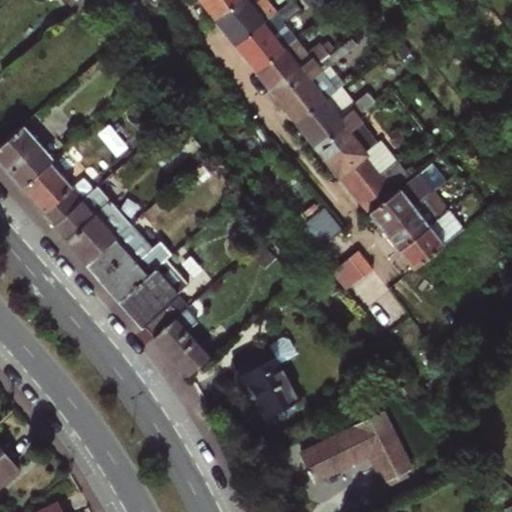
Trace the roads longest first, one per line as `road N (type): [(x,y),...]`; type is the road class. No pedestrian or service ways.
road 1 (primary): [(204,511),(114,366),(0,231)]
road 2 (primary): [(0,319),(96,436),(142,511)]
